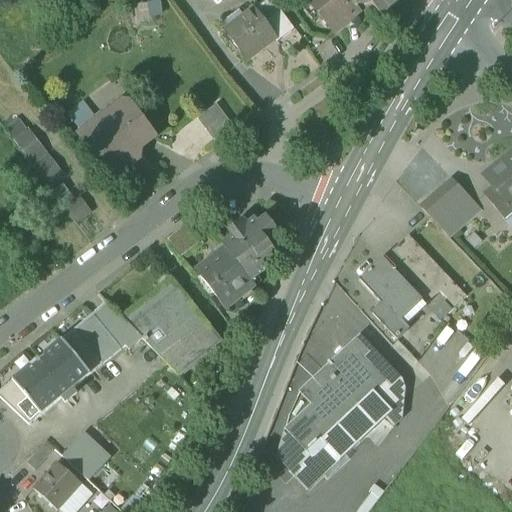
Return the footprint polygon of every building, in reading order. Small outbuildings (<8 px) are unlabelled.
[(357,12),(373,10),(364,0),(309,0),(310,1),(317,10),(317,19),(334,39),(356,21),(357,12)] [(364,0),(373,10),(380,19),(402,0),(364,0)] [(272,2),(253,16),(271,40),(275,46),(294,32),(272,2)] [(260,49),(271,40),(253,16),(251,14),(237,24),(241,29),(227,39),(245,63),(262,50),(260,49)] [(106,170),(114,171),(124,163),(126,166),(129,166),(136,161),(136,158),(135,155),(136,154),(137,146),(150,136),(127,104),(122,104),(114,110),(113,115),(114,117),(99,128),(90,127),(79,135),(106,170)] [(196,120),(213,142),(232,128),(216,106),(196,120)] [(46,190),(64,177),(22,117),(4,129),(46,190)] [(493,189),(511,210),(511,209),(511,155),(490,174),(498,185),(493,189)] [(448,218),(468,199),(452,182),(432,200),(448,218)] [(483,197),(504,222),(511,215),(511,209),(511,210),(493,189),(483,197)] [(421,210),(447,238),(479,211),(468,199),(448,218),(432,200),(421,210)] [(221,246),(225,252),(250,284),(267,271),(261,264),(274,254),(267,245),(279,235),(265,218),(257,224),(254,220),(246,226),(242,221),(227,233),(231,238),(221,246)] [(173,253),(180,262),(199,247),(185,228),(166,243),(173,253)] [(382,262),(400,281),(426,257),(407,238),(382,262)] [(253,287),(250,284),(225,252),(217,258),(198,273),(197,274),(224,310),(253,287)] [(465,299),(426,257),(400,281),(421,304),(424,307),(439,293),(454,309),(465,299)] [(371,316),(397,343),(408,332),(400,324),(421,304),(400,281),(382,262),(359,282),(382,306),(371,316)] [(169,280),(121,319),(129,327),(176,291),(169,280)] [(141,341),(176,376),(218,344),(176,291),(129,327),(129,328),(141,341)] [(61,342),(93,374),(125,347),(128,351),(141,341),(129,328),(129,327),(121,319),(107,304),(61,342)] [(276,459),(308,492),(363,440),(363,435),(382,417),(392,429),(401,421),(404,389),(401,381),(359,337),(298,394),(310,407),(284,431),(276,459)] [(0,392),(0,400),(28,427),(61,400),(64,404),(76,395),(73,390),(93,374),(61,342),(0,392)] [(398,500),(411,511),(511,511),(511,377),(505,387),(490,379),(398,500)] [(84,434),(79,439),(105,464),(110,459),(84,434)] [(96,473),(105,464),(79,439),(70,448),(96,473)] [(31,463),(39,471),(54,455),(45,448),(31,463)] [(88,482),(96,473),(70,448),(62,457),(88,482)] [(32,491),(56,511),(80,486),(56,464),(32,491)]
